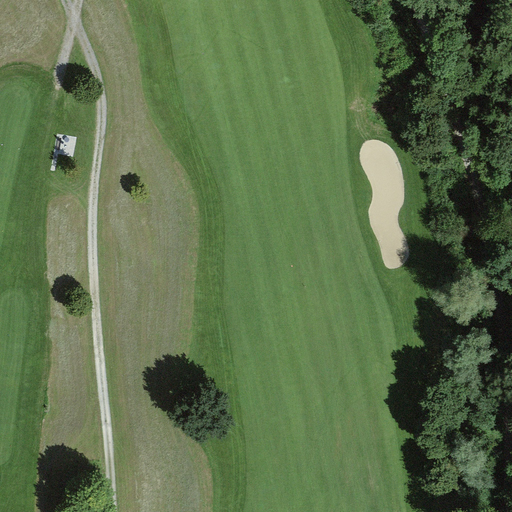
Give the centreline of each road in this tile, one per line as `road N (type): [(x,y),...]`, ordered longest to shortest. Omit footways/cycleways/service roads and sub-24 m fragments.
road 1 (track): [(406,0),(477,188),(499,297),(508,421),(502,511)]
road 2 (track): [(112,511),(98,340),(103,106),(66,0)]
